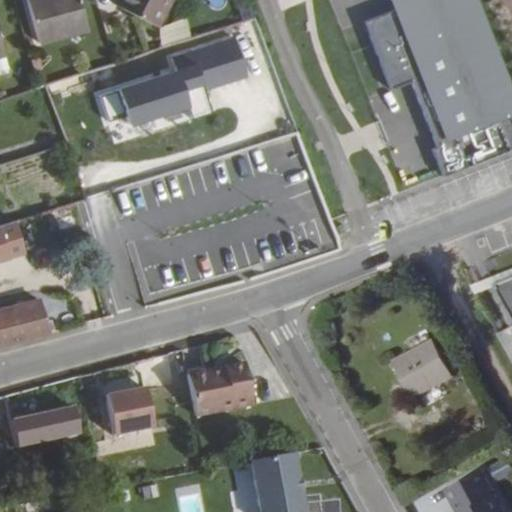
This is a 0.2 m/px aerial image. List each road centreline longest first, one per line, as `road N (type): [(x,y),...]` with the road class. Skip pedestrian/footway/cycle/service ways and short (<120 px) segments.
road 1 (unclassified): [(0,368),(267,302)]
road 2 (unclassified): [(267,302),(511,204)]
road 3 (residential): [(267,302),(381,511)]
road 4 (track): [(417,241),(511,412)]
